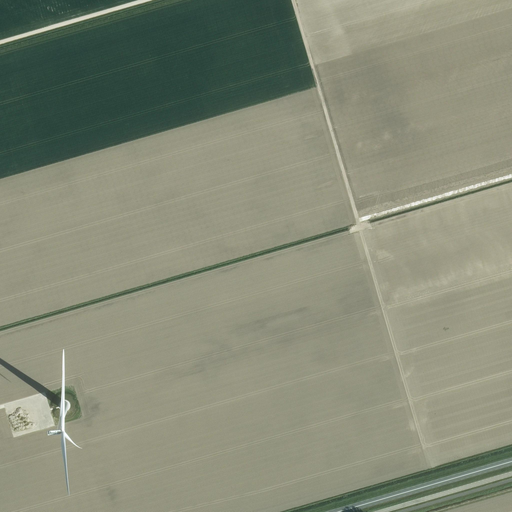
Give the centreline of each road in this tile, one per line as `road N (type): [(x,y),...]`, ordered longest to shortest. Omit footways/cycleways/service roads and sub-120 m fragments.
road 1 (primary): [(511,460),(336,511)]
road 2 (track): [(0,42),(145,0)]
road 3 (unclassified): [(379,511),(511,473)]
